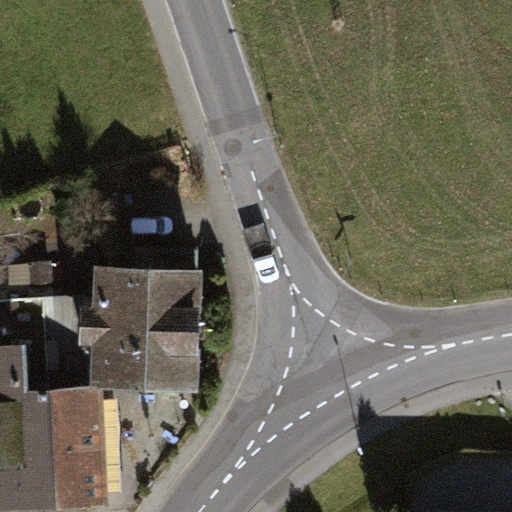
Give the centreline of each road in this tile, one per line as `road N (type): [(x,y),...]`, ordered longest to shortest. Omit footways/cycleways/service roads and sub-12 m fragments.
road 1 (secondary): [(193,0),(321,375)]
road 2 (tertiary): [(321,375),(511,334)]
road 3 (tertiary): [(199,511),(321,375)]
